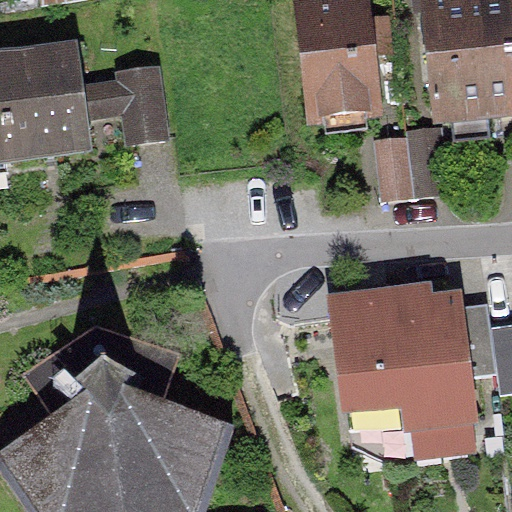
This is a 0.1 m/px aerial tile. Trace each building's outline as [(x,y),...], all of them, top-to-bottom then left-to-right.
[(375,7),(298,12),(306,125),(383,119),(375,7)] [(511,8),(420,11),(423,133),(511,130),(511,8)] [(76,48),(0,60),(0,175),(84,163),(78,129),(120,123),(125,159),(172,151),(160,71),(82,83),(76,48)] [(460,299),(336,313),(351,441),(475,427),(460,299)] [(57,425),(0,463),(0,473),(26,511),(211,511),(240,435),(166,410),(184,357),(100,328),(25,378),(57,425)]
